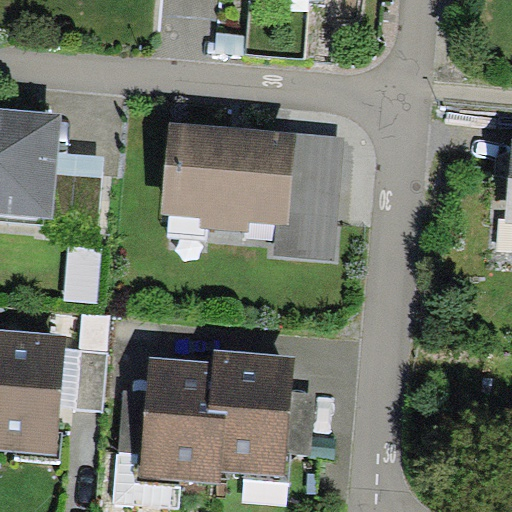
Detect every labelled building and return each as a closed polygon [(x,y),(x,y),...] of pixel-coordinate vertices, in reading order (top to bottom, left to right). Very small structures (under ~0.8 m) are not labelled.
[(304,0),(337,0),(363,2),(362,0),(250,0),(246,50),(299,55),(304,0)] [(0,110),(0,220),(97,230),(103,161),(57,156),(60,116),(0,110)] [(170,123),(163,211),(274,220),(272,256),(338,261),(347,137),(170,123)] [(65,336),(0,330),(0,447),(55,453),(65,336)] [(296,358),(211,351),(211,365),(207,412),(224,413),(219,473),(287,479),(289,455),(313,457),(319,393),(293,390),(296,358)] [(107,356),(82,354),(78,408),(102,410),(107,356)] [(211,365),(152,360),(149,394),(125,392),(118,505),(181,509),(183,481),(219,484),(219,473),(224,413),(207,412),(211,365)]
